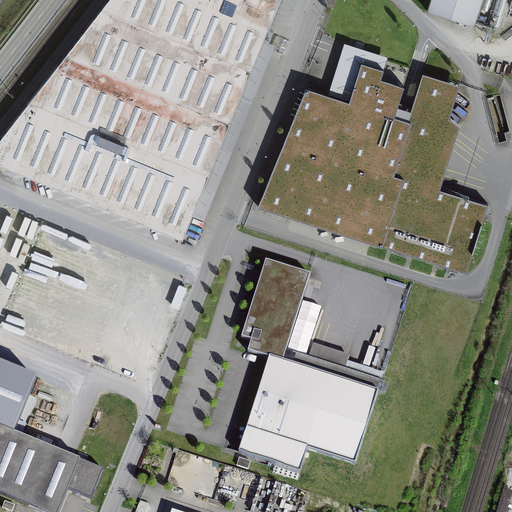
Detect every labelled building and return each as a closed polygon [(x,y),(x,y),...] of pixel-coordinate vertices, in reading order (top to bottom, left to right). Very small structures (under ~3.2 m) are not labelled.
[(108,0),(0,138),(0,163),(182,239),(279,0),(108,0)] [(482,0),(430,0),(427,10),(475,26),(482,0)] [(484,0),(481,12),(486,14),(490,0),(484,0)] [(349,101),(306,87),(257,206),(466,272),(488,204),(431,186),(443,149),(427,144),(447,81),(423,73),(422,73),(411,108),(398,104),(404,86),(379,78),(381,69),(361,62),(349,101)] [(310,275),(266,261),(242,338),(251,341),(248,351),(269,358),(239,453),(300,473),(307,449),(355,464),(381,381),(345,369),(349,359),(312,347),(309,358),(286,350),(310,275)] [(0,494),(43,511),(58,511),(68,490),(87,498),(91,499),(103,470),(14,433),(36,380),(0,364),(0,494)] [(239,458),(237,465),(248,469),(250,461),(239,458)] [(5,501),(2,507),(12,511),(14,505),(5,501)]
